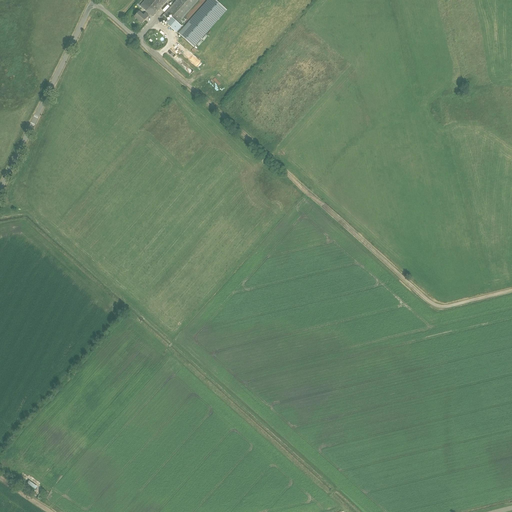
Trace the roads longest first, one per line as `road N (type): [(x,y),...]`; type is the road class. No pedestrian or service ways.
road 1 (track): [(511,291),(432,304),(92,0)]
road 2 (unclassified): [(0,190),(92,0)]
